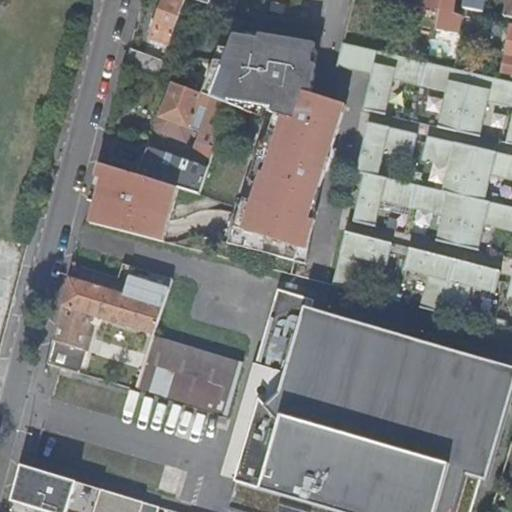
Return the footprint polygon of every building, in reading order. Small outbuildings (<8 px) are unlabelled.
[(187,0),(186,0),(165,0),(151,41),(170,47),(187,0)] [(419,6),(429,8),(445,11),(446,0),(411,0),(411,5),(408,4),(408,11),(418,12),(419,6)] [(428,17),(429,8),(419,6),(418,12),(418,15),(428,17)] [(511,27),(509,27),(502,74),(511,75),(511,27)] [(211,63),(199,95),(229,107),(230,104),(263,111),(269,112),(270,117),(274,118),(261,161),(256,160),(248,186),(257,189),(244,233),(235,231),(230,248),(306,268),(309,255),(300,252),(331,149),(347,106),(308,95),(312,77),(309,76),(313,45),(258,36),(258,40),(231,37),(222,64),(211,63)] [(511,83),(496,80),(456,70),(435,65),(393,56),(360,48),(343,44),(336,66),(372,74),(363,113),(385,117),(393,79),(450,92),(441,131),(478,139),(488,101),(511,106),(511,116),(506,146),(511,146),(511,83)] [(164,63),(130,50),(125,66),(158,79),(164,63)] [(151,142),(139,176),(200,195),(228,108),(229,107),(199,95),(173,85),(158,123),(161,131),(186,140),(197,108),(208,112),(193,157),(151,142)] [(229,107),(228,108),(260,120),(263,111),(230,104),(229,107)] [(445,195),(418,189),(411,188),(404,186),(378,180),(384,151),(413,157),(418,135),(367,125),(356,175),(363,177),(353,225),(377,231),(384,202),(444,215),(438,245),(477,254),(484,225),(511,230),(511,209),(483,203),(490,175),(511,179),(511,157),(426,138),(422,160),(452,167),(445,195)] [(112,210),(150,220),(152,213),(169,217),(173,213),(176,202),(171,201),(174,190),(100,166),(96,181),(102,182),(98,199),(108,201),(114,203),(112,210)] [(407,173),(404,186),(411,188),(414,174),(407,173)] [(411,188),(418,189),(421,176),(414,174),(411,188)] [(102,182),(96,181),(92,197),(98,199),(102,182)] [(179,191),(174,190),(171,201),(176,202),(179,191)] [(98,199),(90,226),(164,245),(173,213),(169,217),(152,213),(150,220),(112,210),(114,203),(108,201),(98,199)] [(344,234),(332,288),(350,293),(359,260),(386,266),(391,245),(344,234)] [(421,310),(458,319),(467,287),(492,294),(498,273),(408,250),(403,271),(429,278),(421,310)] [(71,276),(47,365),(78,375),(88,338),(86,338),(92,317),(154,336),(169,290),(131,279),(125,292),(71,276)] [(511,399),(511,370),(312,312),(314,302),(278,292),(253,378),(282,387),(281,392),(268,405),(260,399),(229,508),(242,511),(471,511),(481,481),(488,483),(511,399)] [(376,292),(374,299),(386,302),(388,294),(376,292)] [(386,302),(399,304),(401,297),(388,294),(386,302)] [(492,328),(493,320),(481,317),(479,324),(492,328)] [(492,328),(506,331),(508,324),(493,320),(492,328)] [(138,388),(227,415),(243,363),(155,336),(138,388)] [(282,387),(253,378),(224,475),(237,479),(260,399),(268,405),(281,392),(282,387)] [(162,413),(157,429),(173,433),(177,417),(162,413)] [(21,466),(11,503),(40,511),(158,511),(160,507),(21,466)]
